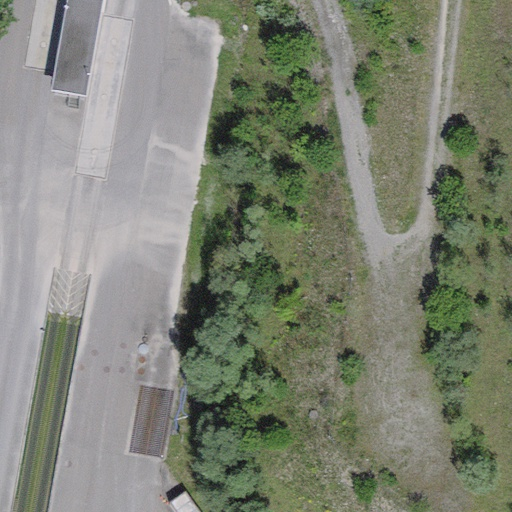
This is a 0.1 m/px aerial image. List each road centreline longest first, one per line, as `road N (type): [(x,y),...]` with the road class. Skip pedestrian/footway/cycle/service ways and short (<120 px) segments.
road 1 (track): [(454,0),(433,221),(396,253),(381,249),(368,229),(322,0)]
road 2 (track): [(456,511),(403,365),(381,249)]
